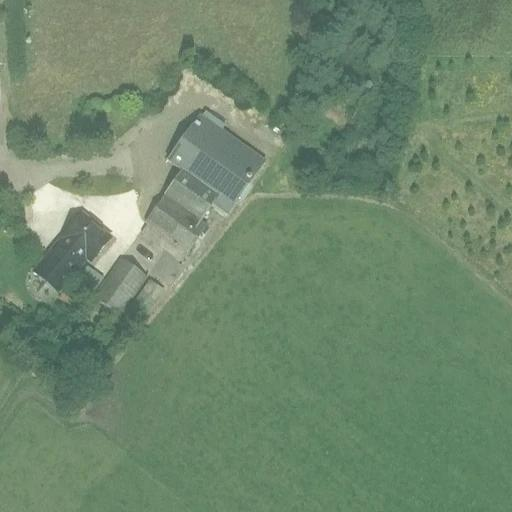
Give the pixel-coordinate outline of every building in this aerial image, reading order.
[(202,118),(169,163),(183,174),(146,226),(148,227),(142,236),(182,264),(207,229),(201,225),(212,210),(226,220),(233,210),(234,210),(267,165),(202,118)] [(63,240),(65,242),(87,260),(92,264),(111,241),(82,217),(63,240)] [(87,260),(65,242),(61,248),(58,245),(33,275),(57,295),(82,266),(87,260)] [(121,262),(95,301),(119,318),(146,279),(121,262)] [(147,285),(133,307),(147,317),(162,295),(147,285)] [(73,315),(81,305),(67,293),(59,302),(73,315)]
